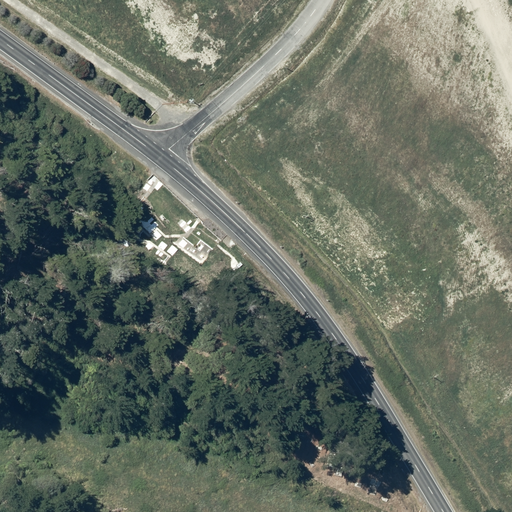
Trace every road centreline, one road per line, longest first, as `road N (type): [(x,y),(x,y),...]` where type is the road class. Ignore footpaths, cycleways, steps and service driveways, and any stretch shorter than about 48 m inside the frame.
road 1 (trunk): [(443,511),(318,313),(259,246),(160,157)]
road 2 (unclassified): [(160,157),(263,67),(321,0)]
road 3 (trunk): [(160,157),(0,40)]
